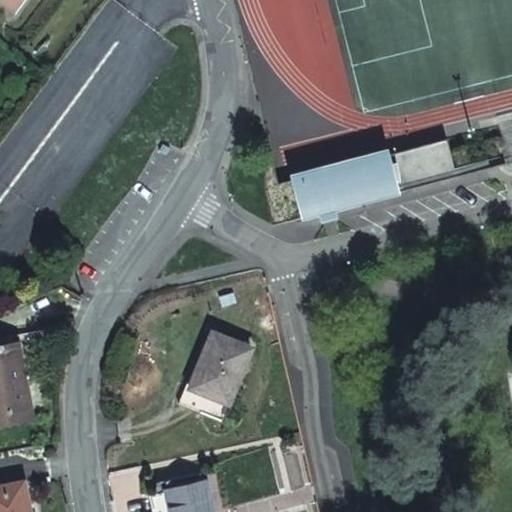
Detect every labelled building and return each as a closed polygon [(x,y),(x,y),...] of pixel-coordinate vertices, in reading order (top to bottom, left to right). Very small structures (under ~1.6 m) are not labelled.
[(0,0),(0,7),(9,15),(20,0),(0,0)] [(385,145),(291,170),(303,217),(456,176),(446,140),(388,155),(385,145)] [(212,332),(192,386),(210,393),(203,413),(223,420),(250,347),(212,332)] [(16,342),(0,345),(0,422),(32,416),(16,342)] [(210,393),(192,386),(186,383),(179,403),(203,413),(210,393)] [(33,511),(27,480),(0,485),(0,511),(33,511)] [(213,511),(207,488),(154,501),(156,511),(213,511)]
